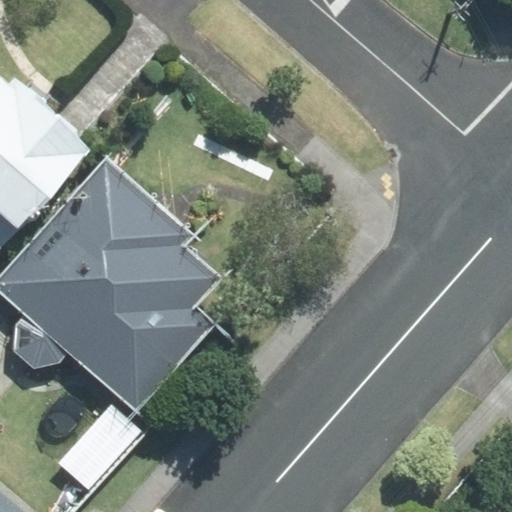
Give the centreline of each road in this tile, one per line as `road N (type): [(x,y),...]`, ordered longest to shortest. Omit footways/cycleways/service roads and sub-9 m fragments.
road 1 (secondary): [(254,511),(511,219)]
road 2 (residential): [(511,172),(313,0)]
